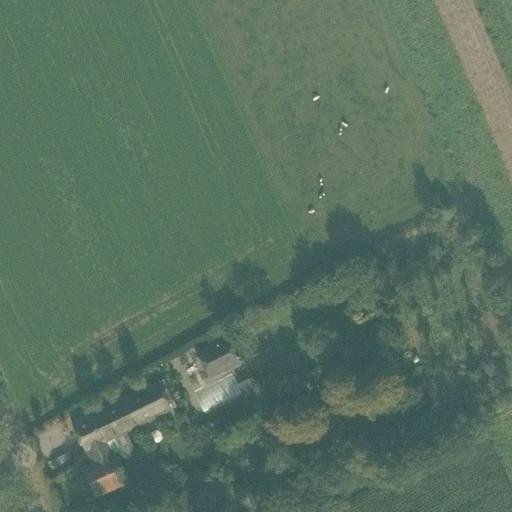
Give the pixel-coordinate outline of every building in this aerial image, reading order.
[(240,363),(227,337),(196,352),(209,378),(240,363)] [(377,360),(356,370),(362,383),(383,373),(382,371),(377,360)] [(272,373),(256,381),(262,395),(279,387),(272,373)] [(253,379),(242,381),(245,403),(256,401),(253,379)] [(85,448),(105,439),(115,434),(175,406),(164,381),(91,415),(74,423),(85,448)] [(418,389),(402,399),(411,412),(427,402),(418,389)] [(94,463),(82,468),(94,496),(113,487),(125,482),(111,452),(121,447),(115,434),(105,439),(85,448),(86,450),(87,449),(94,463)] [(259,441),(249,459),(259,464),(269,447),(259,441)] [(193,511),(178,487),(165,495),(177,511),(193,511)]
